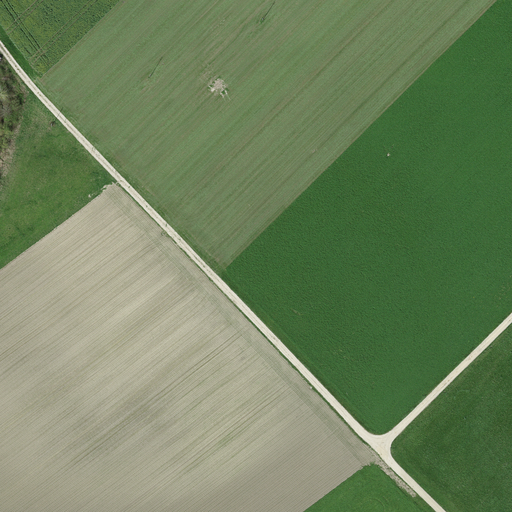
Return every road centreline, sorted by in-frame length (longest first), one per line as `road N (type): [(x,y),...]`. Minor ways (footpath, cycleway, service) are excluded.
road 1 (track): [(0,48),(439,511)]
road 2 (track): [(378,448),(511,316)]
